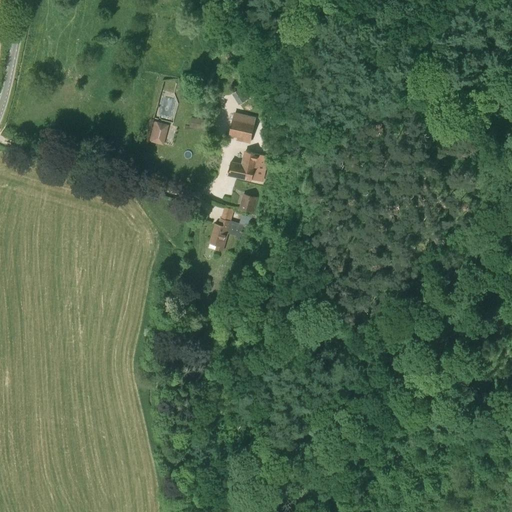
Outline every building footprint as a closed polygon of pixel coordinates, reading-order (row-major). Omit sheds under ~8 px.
[(230,81),(225,85),(241,111),(247,108),(251,104),(235,79),(230,81)] [(206,119),(191,117),(189,127),(204,129),(206,119)] [(255,124),(232,119),(229,134),(251,139),(255,124)] [(168,125),(156,122),(151,141),(163,144),(168,125)] [(262,182),(268,156),(246,151),(242,165),(231,162),(228,174),(252,180),(252,179),(262,182)] [(243,193),(239,209),(251,212),(255,196),(243,193)] [(216,223),(210,243),(209,247),(222,251),(228,233),(236,235),(235,238),(239,240),(243,224),(231,221),(234,210),(225,207),(221,218),(219,224),(216,223)]
